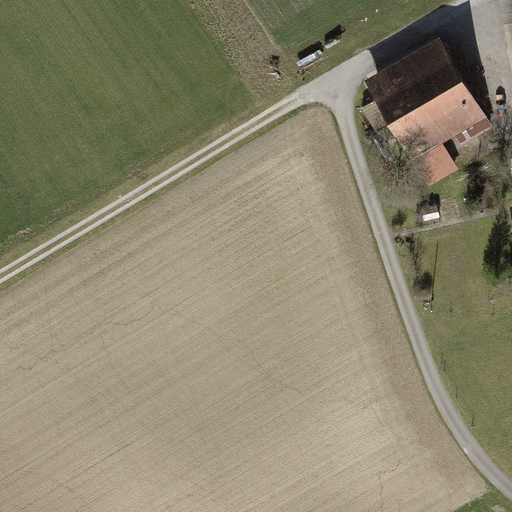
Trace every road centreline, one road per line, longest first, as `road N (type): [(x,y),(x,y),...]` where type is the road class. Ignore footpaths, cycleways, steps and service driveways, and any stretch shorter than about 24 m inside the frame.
road 1 (track): [(0,279),(458,0)]
road 2 (track): [(511,487),(462,429),(416,335),(339,75)]
